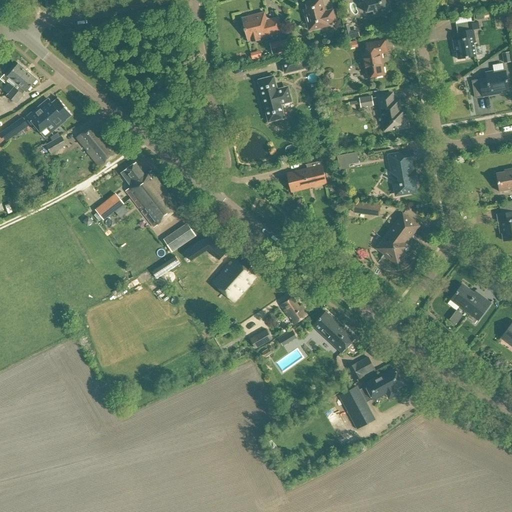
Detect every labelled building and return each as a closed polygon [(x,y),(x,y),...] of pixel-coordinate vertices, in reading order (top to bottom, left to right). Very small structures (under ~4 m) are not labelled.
[(324,24),(335,21),(332,9),(324,12),(321,0),(311,0),(305,2),(306,8),(303,9),(308,30),(324,26),(324,24)] [(373,15),(390,11),(387,0),(386,0),(362,0),(366,13),(372,11),(373,15)] [(492,12),(476,15),(477,21),(484,19),(484,16),(494,14),(495,22),(502,21),(500,13),(499,14),(499,11),(492,12)] [(241,18),(246,37),(247,42),(251,41),(251,42),(260,40),(260,37),(268,35),(281,32),(278,19),(269,21),(265,19),(264,13),(241,18)] [(467,24),(468,30),(458,32),(459,39),(453,40),(454,47),(456,47),(458,60),(477,56),(475,43),(477,43),(474,30),(480,29),(479,22),(467,24)] [(358,29),(345,32),(347,40),(360,36),(358,29)] [(287,39),(269,44),(272,54),(290,49),(287,39)] [(380,53),(387,52),(385,40),(366,43),(367,53),(363,54),(365,64),(364,65),(366,78),(384,75),(381,59),(382,59),(380,53)] [(284,73),(304,69),(300,55),(281,60),(284,73)] [(18,84),(28,72),(19,64),(8,76),(9,77),(6,82),(8,83),(3,89),(8,94),(17,84),(18,84)] [(474,81),(477,98),(483,97),(497,94),(497,92),(509,90),(506,71),(493,73),(493,72),(486,73),(487,79),(474,81)] [(8,94),(7,95),(17,103),(24,95),(21,93),(24,90),(27,92),(37,79),(28,72),(18,84),(17,84),(8,94)] [(288,89),(283,90),(277,91),(274,76),(257,80),(268,122),(284,118),(280,103),(291,100),(288,89)] [(398,128),(408,127),(405,115),(404,109),(401,110),(399,100),(394,100),(393,93),(378,96),(382,120),(385,119),(387,129),(397,127),(398,128)] [(372,105),(371,97),(359,99),(360,107),(372,105)] [(29,117),(38,128),(46,137),(72,114),(58,98),(52,104),(48,100),(29,117)] [(104,134),(101,137),(92,126),(78,137),(88,149),(86,150),(100,168),(119,153),(112,143),(108,146),(105,141),(108,139),(104,134)] [(62,136),(46,145),(51,154),(67,145),(62,136)] [(416,181),(417,181),(412,150),(388,155),(391,173),(399,179),(400,184),(396,184),(394,187),(395,194),(398,196),(408,194),(407,192),(414,190),(417,187),(416,181)] [(347,154),(337,156),(340,170),(349,169),(347,154)] [(291,191),(326,183),(322,166),(321,166),(320,161),(305,165),(306,170),(287,175),(291,191)] [(153,227),(179,209),(151,171),(146,175),(136,163),(122,173),(131,186),(125,190),(153,227)] [(511,168),(509,169),(509,170),(497,172),(500,192),(511,189),(511,168)] [(116,193),(95,210),(103,220),(115,211),(123,205),(124,204),(116,193)] [(380,206),(354,201),(352,212),(379,216),(380,206)] [(79,215),(82,219),(89,214),(85,210),(79,215)] [(511,212),(509,213),(498,215),(500,229),(502,228),(504,241),(511,239),(511,212)] [(376,249),(384,255),(398,266),(405,256),(404,255),(405,253),(406,252),(406,250),(406,248),(406,246),(406,244),(419,226),(403,214),(376,249)] [(163,239),(171,251),(194,236),(186,224),(163,239)] [(198,241),(219,260),(227,251),(209,235),(198,241)] [(190,247),(184,251),(191,261),(197,257),(190,247)] [(235,259),(222,273),(224,274),(219,280),(218,279),(214,284),(227,296),(230,298),(236,303),(253,282),(252,282),(256,278),(254,277),(260,270),(247,259),(242,265),(235,259)] [(474,293),(463,284),(448,303),(457,310),(460,305),(478,319),(491,303),(475,291),(474,293)] [(299,308),(292,298),(280,305),(289,318),(291,317),(294,321),(292,322),(294,325),(308,315),(302,306),(299,308)] [(339,326),(324,313),(314,324),(317,327),(317,328),(342,352),(355,337),(341,324),(339,326)] [(511,323),(503,335),(511,341),(511,323)] [(272,339),(267,329),(250,339),(256,349),(272,339)] [(267,349),(261,353),(265,358),(270,354),(267,349)] [(374,370),(367,357),(347,367),(354,380),(374,370)] [(365,385),(373,399),(374,401),(387,394),(389,399),(398,394),(396,389),(403,385),(395,369),(365,385)] [(374,420),(358,390),(356,387),(341,396),(359,429),(374,420)]
